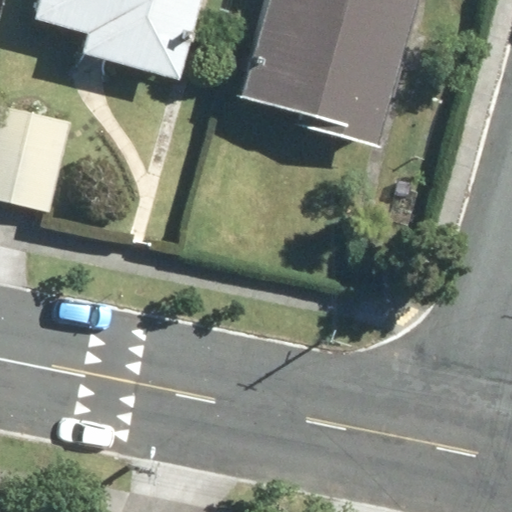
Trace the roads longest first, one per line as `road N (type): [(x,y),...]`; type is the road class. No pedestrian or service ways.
road 1 (unclassified): [(0,358),(478,454)]
road 2 (residential): [(478,454),(511,323)]
